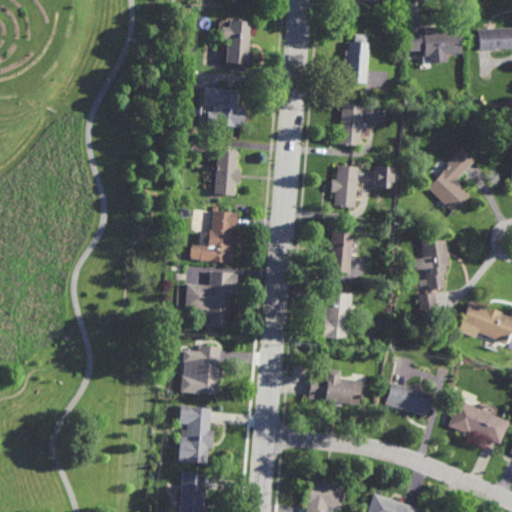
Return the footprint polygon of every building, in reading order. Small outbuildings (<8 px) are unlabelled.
[(249,48),(247,48),(246,65),(224,63),(228,20),(249,22),(247,42),(250,42),(249,48)] [(445,31),(457,30),(460,54),(445,55),(445,62),(427,63),(427,56),(422,56),(422,50),(408,51),(406,34),(421,33),(421,31),(445,28),(445,31)] [(511,48),(476,50),(475,29),(511,28),(511,48)] [(366,43),(368,43),(364,83),(342,81),(343,72),(341,72),(343,51),(347,51),(347,41),(352,42),(353,34),(367,35),(366,43)] [(225,90),(236,91),(235,109),(242,109),(241,127),(214,126),(216,89),(223,89),(223,88),(225,88),(225,90)] [(358,147),(337,145),(340,104),(361,106),(358,147)] [(449,214),(423,188),(447,165),(445,163),(461,147),(474,160),(454,179),(469,194),(449,214)] [(237,185),(234,185),(233,197),(211,195),(215,151),(235,152),(234,170),(238,170),(237,185)] [(352,208),(331,207),(332,193),(328,193),(329,180),(334,180),(335,166),(356,168),(352,208)] [(374,188),(391,188),(391,167),(374,167),(374,188)] [(231,265),(206,263),(207,250),(205,250),(206,231),(210,231),(211,207),(218,207),(217,212),(235,214),(231,265)] [(348,273),(327,272),(330,232),(351,233),(348,273)] [(420,318),(416,294),(426,292),(418,237),(442,233),(447,266),(443,266),(444,274),(441,274),(444,289),(432,291),(436,315),(420,318)] [(224,293),(228,294),(227,314),(229,315),(229,320),(226,319),(225,331),(204,329),(206,306),(198,305),(199,288),(207,289),(209,273),(226,275),(224,293)] [(353,318),(348,318),(346,341),(320,339),(324,292),(350,294),(349,297),(355,297),(353,318)] [(484,308),(484,307),(500,313),(500,315),(511,319),(511,325),(504,345),(458,326),(468,301),(484,308)] [(215,393),(199,391),(199,394),(195,394),(195,392),(192,392),(193,383),(187,382),(188,365),(195,365),(196,347),(219,349),(215,393)] [(338,377),(351,379),(351,380),(360,381),(357,403),(324,398),(323,400),(307,397),(310,374),(324,376),(326,368),(339,370),(338,377)] [(425,416),(383,404),(390,382),(432,394),(425,416)] [(499,443),(470,431),(469,434),(447,425),(457,399),(509,421),(499,443)] [(208,429),(212,430),(210,448),(207,447),(205,463),(185,461),(190,405),(210,407),(208,429)] [(202,507),(206,507),(205,511),(178,511),(182,471),(205,473),(202,507)] [(340,509),(332,508),(331,511),(305,511),(310,481),(343,486),(340,509)] [(416,511),(366,511),(373,493),(418,508),(416,511)]
